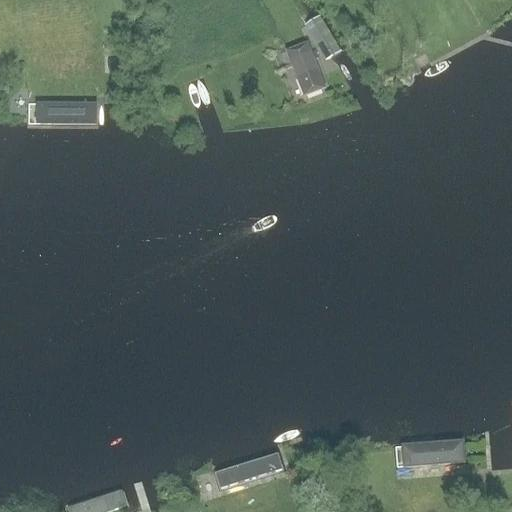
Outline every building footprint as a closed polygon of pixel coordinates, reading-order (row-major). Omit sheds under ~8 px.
[(326,62),(340,53),(319,18),(305,28),(326,62)] [(304,99),(327,90),(308,43),(285,52),(304,99)] [(118,74),(119,64),(109,64),(109,74),(118,74)] [(98,106),(28,105),(28,129),(98,130),(98,106)] [(511,432),(390,444),(392,483),(511,473),(511,432)] [(285,448),(189,473),(200,502),(294,475),(285,448)] [(126,485),(62,506),(63,511),(128,511),(134,510),(126,485)]
